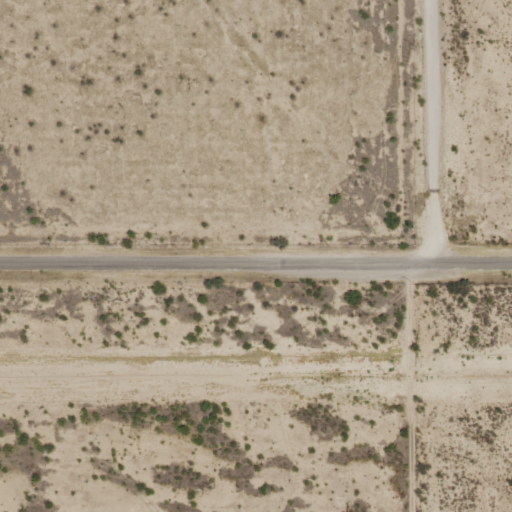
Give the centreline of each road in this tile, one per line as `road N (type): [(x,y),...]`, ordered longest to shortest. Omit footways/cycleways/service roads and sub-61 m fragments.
road 1 (residential): [(511,233),(0,234)]
road 2 (track): [(441,233),(433,0)]
